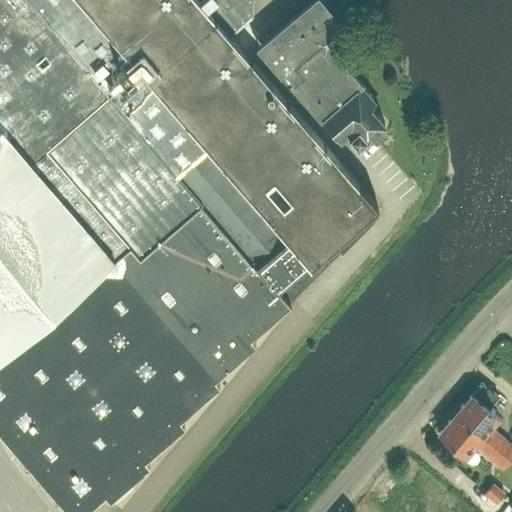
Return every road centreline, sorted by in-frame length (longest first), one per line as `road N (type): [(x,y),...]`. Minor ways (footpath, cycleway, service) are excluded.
road 1 (unclassified): [(120,511),(398,207)]
road 2 (unclassified): [(325,511),(511,295)]
